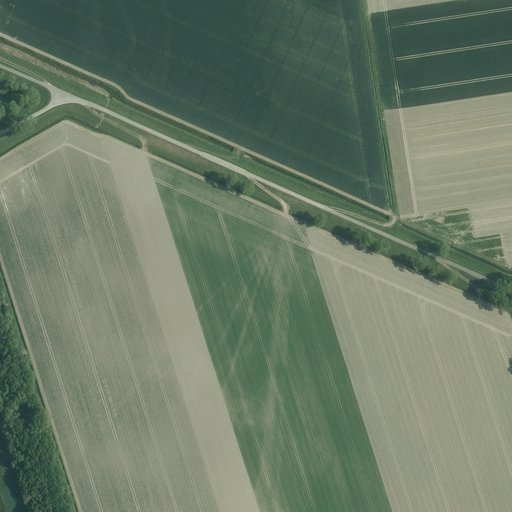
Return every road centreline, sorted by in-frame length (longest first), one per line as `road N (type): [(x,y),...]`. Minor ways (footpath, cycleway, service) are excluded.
road 1 (unclassified): [(77,99),(511,292)]
road 2 (track): [(75,511),(0,279)]
